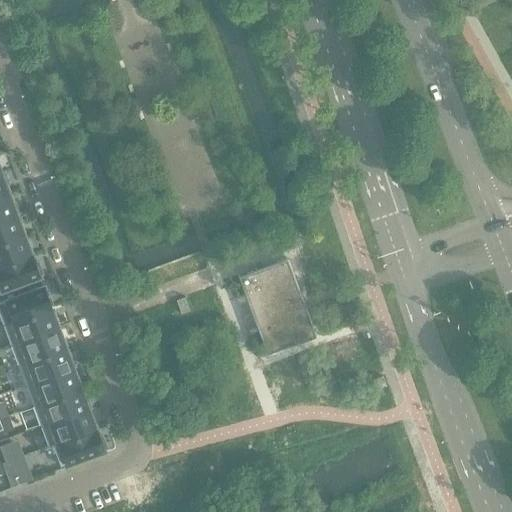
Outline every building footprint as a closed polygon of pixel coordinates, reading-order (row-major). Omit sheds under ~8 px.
[(134,49),(135,53),(141,50),(141,49),(144,47),(145,49),(151,47),(150,43),(149,43),(150,45),(145,47),(145,45),(139,47),(139,49),(135,51),(134,49)] [(0,197),(8,194),(5,186),(9,184),(5,173),(0,174),(0,197)] [(0,220),(20,213),(15,202),(12,203),(8,194),(0,197),(0,220)] [(0,243),(23,235),(16,215),(20,214),(20,213),(0,220),(0,243)] [(0,266),(32,255),(31,254),(23,235),(0,243),(0,266)] [(0,290),(43,274),(39,262),(35,263),(32,255),(0,266),(0,290)] [(239,276),(238,277),(245,296),(260,335),(266,354),(267,354),(267,355),(316,337),(315,336),(316,336),(287,258),(286,258),(238,276),(239,276)] [(51,307),(43,286),(0,302),(0,314),(4,325),(51,307)] [(190,311),(185,297),(176,300),(181,314),(190,311)] [(58,328),(51,309),(51,308),(51,307),(4,325),(11,345),(58,328)] [(65,348),(58,328),(11,345),(19,365),(65,348)] [(73,368),(65,348),(19,365),(26,386),(73,368)] [(80,389),(73,368),(26,386),(34,406),(80,389)] [(383,376),(360,384),(364,394),(386,386),(383,376)] [(91,408),(87,396),(83,397),(80,389),(34,406),(41,426),(91,408)] [(96,429),(96,428),(95,428),(88,410),(92,408),(91,408),(41,426),(49,446),(96,429)] [(107,449),(103,436),(99,438),(96,429),(49,446),(49,447),(54,446),(61,466),(107,449)] [(6,462),(14,459),(10,448),(2,451),(6,462)] [(10,484),(21,480),(14,459),(6,462),(6,463),(3,464),(10,484)]
